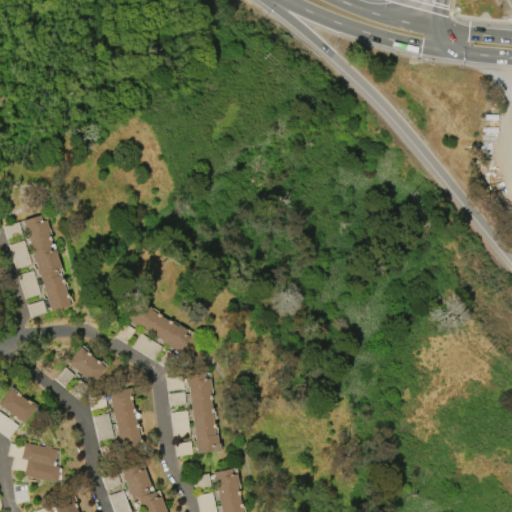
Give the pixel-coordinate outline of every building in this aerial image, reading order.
[(54,250),(60,268),(56,270),(58,275),(60,275),(70,305),(50,311),(38,275),(37,275),(36,271),(38,271),(34,261),(33,261),(32,257),(33,257),(22,221),(39,215),(41,221),(45,220),(48,229),(46,230),(51,245),(48,246),(50,251),(54,250)] [(2,226),(17,222),(21,234),(5,239),(2,226)] [(15,268),(8,245),(23,240),(30,264),(15,268)] [(23,299),(16,275),(32,270),(39,294),(23,299)] [(26,305),(41,300),(45,312),(29,317),(26,305)] [(150,310),(176,326),(177,325),(185,330),(183,334),(188,337),(179,352),(125,319),(135,304),(140,307),(142,303),(151,309),(150,310)] [(115,336),(123,323),(133,330),(125,343),(115,336)] [(152,359),(131,346),(139,333),(160,346),(152,359)] [(92,383),(66,362),(79,347),(104,368),(92,383)] [(157,363),(165,350),(176,356),(168,369),(157,363)] [(53,379),(63,366),(73,375),(63,387),(53,379)] [(207,388),(213,434),(215,434),(217,443),(218,443),(219,450),(195,453),(194,447),(193,443),(194,443),(185,375),(203,373),(204,379),(208,378),(209,388),(207,388)] [(165,378),(180,376),(182,388),(167,391),(165,378)] [(69,391),(78,379),(88,386),(79,398),(69,391)] [(23,424),(0,407),(0,400),(9,388),(35,407),(23,424)] [(127,388),(141,451),(122,456),(108,392),(127,388)] [(167,394),(182,391),(184,404),(169,406),(167,394)] [(106,407),(90,411),(87,398),(103,394),(106,407)] [(172,437),(169,412),(185,410),(188,435),(172,437)] [(8,438),(0,432),(0,413),(17,426),(8,438)] [(97,440),(92,417),(107,413),(112,437),(97,440)] [(173,443),(189,441),(191,454),(175,456),(173,443)] [(56,449),(24,443),(21,458),(27,460),(24,477),(56,483),(59,468),(53,466),(56,449)] [(118,455),(101,459),(98,446),(115,443),(118,455)] [(22,450),(16,449),(11,470),(23,473),(27,460),(19,458),(22,450)] [(159,496),(164,511),(140,511),(136,500),(139,499),(138,497),(131,499),(123,480),(122,480),(121,477),(122,476),(120,470),(136,464),(139,470),(142,468),(149,486),(145,488),(147,494),(152,492),(155,498),(159,496)] [(235,484),(240,511),(219,511),(214,482),(212,482),(211,478),(213,478),(212,472),(229,469),(230,475),(235,474),(237,484),(235,484)] [(191,476),(207,473),(209,485),(194,488),(191,476)] [(113,511),(108,495),(122,490),(129,511),(113,511)] [(210,492),(215,511),(199,511),(196,495),(210,492)] [(70,496),(76,511),(55,511),(52,503),(70,496)]
